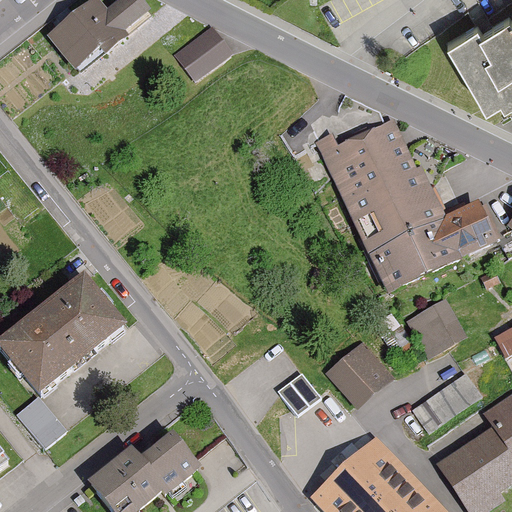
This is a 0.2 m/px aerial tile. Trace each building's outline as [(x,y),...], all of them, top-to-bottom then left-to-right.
[(153,19),(136,0),(119,0),(105,12),(95,0),(93,0),(45,41),(74,75),(101,52),(106,58),(153,19)] [(476,18),(444,36),(486,108),(502,99),(505,105),(511,100),(511,15),(510,16),(507,10),(480,25),(476,18)] [(231,54),(211,31),(188,51),(208,74),(231,54)] [(441,220),(392,117),(318,152),(386,294),(494,242),(476,204),(441,220)] [(0,331),(0,350),(40,400),(120,336),(71,275),(0,331)] [(447,307),(408,326),(426,362),(465,344),(447,307)] [(406,339),(397,323),(379,332),(388,348),(406,339)] [(511,359),(511,330),(495,340),(506,363),(511,359)] [(361,344),(323,375),(357,416),(387,391),(370,369),(376,363),(361,344)] [(429,435),(481,397),(464,374),(413,412),(429,435)] [(321,403),(302,376),(277,395),(280,398),(290,413),(297,422),(321,403)] [(511,482),(511,397),(484,416),(493,430),(436,466),(466,511),(486,511),(503,502),(497,492),(511,482)] [(17,420),(46,452),(67,434),(37,403),(17,420)] [(201,407),(168,434),(191,463),(225,436),(201,407)] [(132,451),(90,485),(103,502),(110,511),(142,511),(196,469),(191,463),(168,434),(137,458),(132,451)] [(437,511),(374,443),(313,499),(324,511),(437,511)] [(0,457),(0,475),(9,468),(0,457)]
